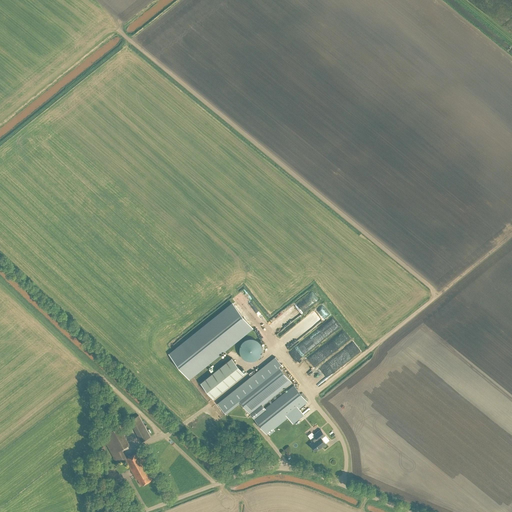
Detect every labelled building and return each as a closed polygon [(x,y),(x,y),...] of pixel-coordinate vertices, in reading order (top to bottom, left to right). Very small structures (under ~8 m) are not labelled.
[(252,327),(233,304),(170,355),(189,378),(252,327)] [(260,357),(261,355),(261,354),(262,352),(262,351),(262,349),(262,347),(262,346),(261,344),(260,343),(259,341),(258,340),(256,339),(255,339),(253,338),(252,338),(250,338),(248,338),(247,339),(245,339),(244,340),(242,342),(241,343),(241,344),(240,346),(240,347),(239,349),(239,351),(240,352),(240,354),(241,356),(242,357),(243,358),(245,359),(246,360),(248,360),(249,361),(251,361),(253,361),(254,360),(256,360),(257,359),(259,358),(260,357)] [(291,382),(279,366),(281,364),(275,357),(218,403),(226,414),(241,402),(267,434),(307,401),(294,385),(264,409),(261,406),(291,382)] [(232,358),(201,383),(213,398),(245,373),(232,358)] [(134,425),(142,441),(151,437),(144,420),(134,425)] [(119,434),(124,431),(121,426),(111,431),(112,434),(118,431),(119,434)] [(310,443),(315,450),(319,448),(320,449),(326,443),(322,438),(325,435),(321,429),(314,434),(317,438),(310,443)] [(122,437),(122,441),(120,442),(115,443),(116,446),(112,447),(110,448),(115,457),(115,458),(128,457),(128,456),(124,448),(126,446),(122,437)] [(149,470),(149,469),(139,451),(125,459),(137,480),(138,479),(141,485),(153,478),(150,474),(151,474),(149,470)]
